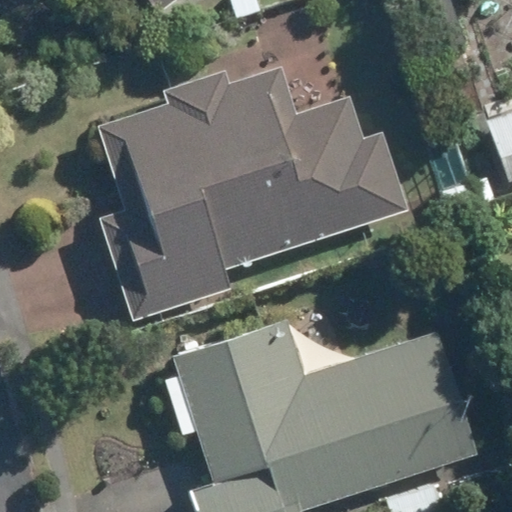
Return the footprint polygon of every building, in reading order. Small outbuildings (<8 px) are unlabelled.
[(145,0),(155,13),(172,0),(145,0)] [(445,0),(406,0),(425,52),(459,40),(445,0)] [(125,211),(97,221),(128,320),(230,287),(223,270),(407,210),(382,133),(363,140),(349,97),(294,115),(278,67),(228,84),(223,72),(161,92),(165,107),(98,128),(125,211)] [(511,109),(484,120),(505,181),(511,178),(511,109)] [(439,193),(451,227),(477,217),(466,183),(439,193)] [(195,428),(212,485),(190,492),(195,511),(300,511),(299,507),(472,454),(435,333),(305,372),(289,323),(174,358),(180,378),(164,383),(180,434),(195,428)] [(428,481),(385,497),(390,511),(437,511),(440,511),(428,481)]
